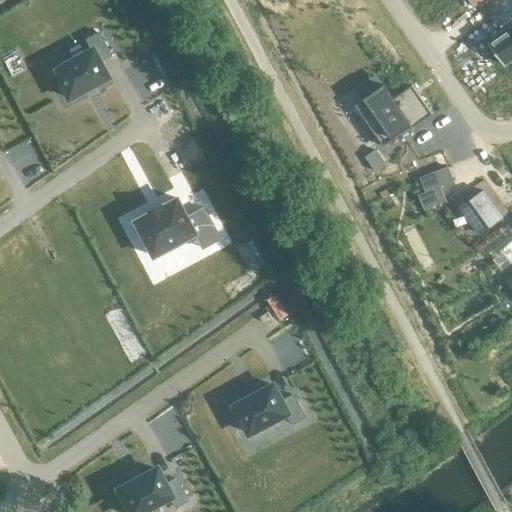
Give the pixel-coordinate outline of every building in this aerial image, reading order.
[(507,30),(488,43),(504,65),(511,58),(511,17),(503,24),(507,30)] [(92,50),(55,70),(60,80),(56,81),(64,96),(67,94),(70,98),(84,90),(85,90),(86,90),(86,89),(92,86),(94,85),(108,77),(100,61),(101,61),(101,59),(109,55),(110,56),(111,55),(99,33),(87,40),(92,50)] [(393,99),(384,85),(355,106),(384,146),(407,130),(408,131),(432,114),(412,85),(393,99)] [(375,171),(386,163),(376,150),(365,158),(375,171)] [(483,191),(460,207),(474,228),(483,221),(488,228),(502,218),(483,191)] [(151,213),(136,221),(155,256),(195,234),(203,248),(221,239),(204,208),(188,216),(178,198),(163,206),(163,205),(150,212),(151,213)] [(237,410),(233,412),(241,426),(245,424),(249,433),(287,413),(293,424),(305,417),(293,395),(292,396),(293,397),(284,401),(283,400),(282,401),(274,385),(259,393),(259,392),(257,393),(257,394),(251,397),(249,397),(249,398),(235,406),(237,410)] [(118,494),(115,495),(123,510),(126,508),(128,511),(140,511),(168,497),(174,507),(187,501),(175,478),(173,479),(174,481),(166,485),(165,484),(163,484),(155,469),(140,476),(139,477),(132,481),(132,480),(131,481),(116,489),(118,494)]
